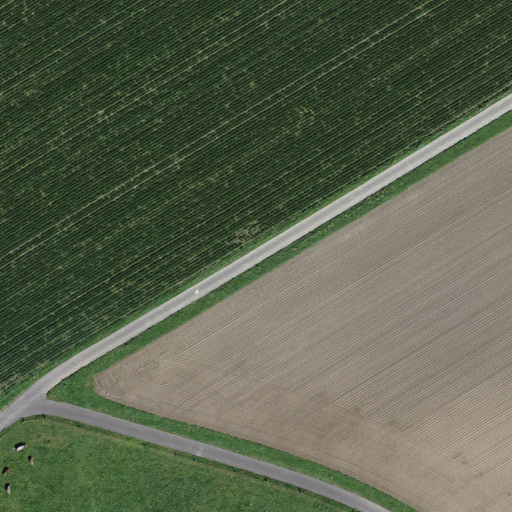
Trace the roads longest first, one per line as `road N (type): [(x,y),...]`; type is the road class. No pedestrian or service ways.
road 1 (track): [(511,101),(14,403)]
road 2 (track): [(14,403),(351,511)]
